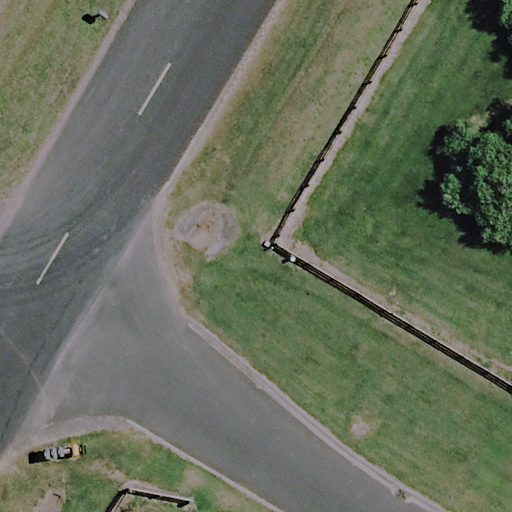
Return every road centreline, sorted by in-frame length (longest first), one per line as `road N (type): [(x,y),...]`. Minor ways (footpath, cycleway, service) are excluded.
road 1 (residential): [(37,311),(364,511)]
road 2 (residential): [(223,0),(37,311)]
